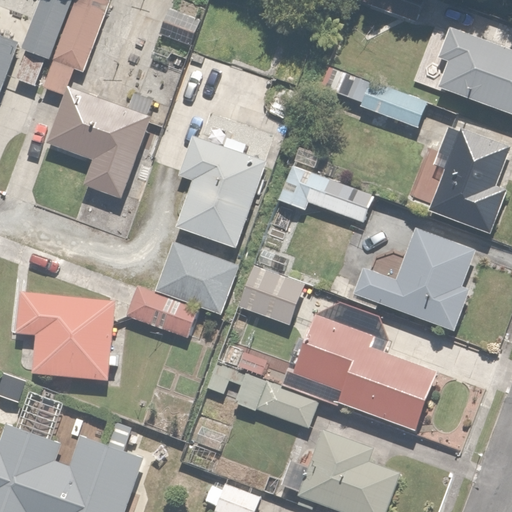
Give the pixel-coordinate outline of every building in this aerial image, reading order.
[(74,0),(44,0),(26,50),(52,60),(74,0)] [(105,0),(79,0),(45,89),(68,97),(105,0)] [(191,0),(173,0),(159,34),(187,46),(205,6),(191,0)] [(369,0),(369,3),(424,19),(428,0),(369,0)] [(14,23),(0,17),(0,109),(25,47),(7,40),(14,23)] [(511,48),(453,27),(441,61),(451,65),(441,90),(511,116),(511,48)] [(48,64),(28,57),(19,81),(39,89),(48,64)] [(160,100),(172,69),(144,59),(132,90),(160,100)] [(349,97),(362,102),(360,106),(420,126),(429,100),(370,79),(367,88),(354,83),(349,97)] [(153,120),(74,89),(51,146),(99,164),(91,184),(122,197),(153,120)] [(448,169),(432,213),(495,236),(511,192),(496,187),(511,147),(466,131),(463,138),(445,132),(434,164),(448,169)] [(270,165),(198,138),(184,175),(197,180),(179,229),(239,250),(270,165)] [(377,196),(293,167),(281,201),(307,210),(310,202),(368,223),(377,196)] [(400,282),(366,271),(357,299),(458,332),(474,283),(466,281),(476,251),(416,232),(407,261),(400,282)] [(242,267),(179,244),(161,294),(138,286),(126,317),(191,340),(202,309),(224,317),(242,267)] [(304,287),(257,268),(242,307),(289,325),(304,287)] [(121,300),(22,296),(21,336),(40,336),(38,376),(118,379),(121,300)] [(378,342),(318,321),(298,377),(347,394),(343,405),(427,434),(447,379),(374,353),(378,342)] [(281,357),(250,345),(243,365),(273,377),(281,357)] [(245,373),(223,362),(210,390),(227,398),(234,382),(240,385),(245,373)] [(320,402),(249,375),(238,402),(309,429),(320,402)] [(118,421),(109,447),(82,438),(72,466),(58,461),(62,448),(51,444),(65,402),(32,391),(18,433),(8,430),(1,451),(0,450),(0,511),(127,511),(145,459),(127,453),(136,427),(118,421)] [(375,448),(330,429),(303,495),(343,511),(386,511),(401,476),(369,462),(375,448)] [(197,445),(189,462),(210,473),(218,455),(197,445)] [(259,511),(265,497),(229,484),(227,490),(214,485),(208,502),(221,507),(218,511),(259,511)]
